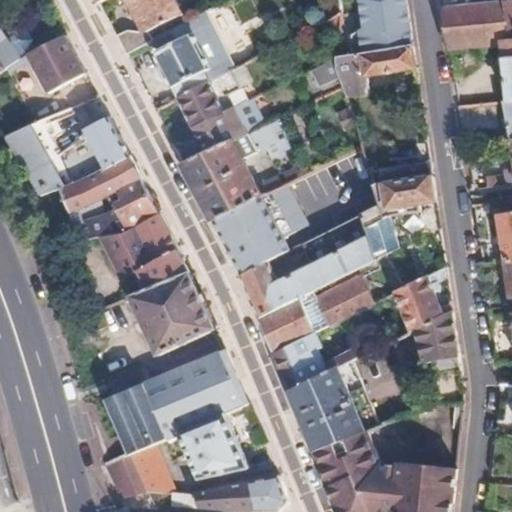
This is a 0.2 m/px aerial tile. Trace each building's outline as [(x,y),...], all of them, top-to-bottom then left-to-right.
[(171,0),(126,0),(144,33),(179,15),(171,0)] [(511,102),(511,1),(463,7),(439,9),(445,50),(498,45),(505,103),(511,102)] [(223,58),(201,15),(162,36),(154,40),(160,51),(151,55),(174,100),(226,74),(250,62),(239,42),(227,48),(230,54),(223,58)] [(409,47),(404,15),(380,18),(381,33),(351,40),(354,59),(409,47)] [(123,57),(142,46),(136,34),(124,31),(112,36),(123,57)] [(46,95),(83,75),(68,47),(63,37),(26,58),(46,95)] [(0,73),(16,64),(6,45),(0,48),(0,73)] [(364,81),(413,70),(409,47),(354,59),(341,61),(333,64),(336,80),(341,105),(366,99),(364,81)] [(336,80),(333,64),(310,74),(316,88),(336,80)] [(227,111),(220,97),(234,89),(226,74),(174,100),(189,129),(227,111)] [(511,102),(505,103),(502,103),(507,141),(511,140),(511,102)] [(465,131),(491,127),(488,104),(462,108),(465,131)] [(242,135),(229,111),(227,111),(189,129),(202,154),(242,135)] [(347,134),(343,116),(329,119),(333,137),(347,134)] [(63,188),(127,158),(114,134),(106,118),(83,129),(82,137),(54,150),(47,134),(51,131),(45,120),(2,139),(32,190),(42,186),(45,196),(57,191),(63,188)] [(290,155),(273,121),(242,135),(202,154),(179,165),(208,223),(229,213),(262,198),(275,192),(271,184),(251,194),(238,165),(262,155),(267,166),(290,155)] [(511,185),(511,140),(507,141),(459,148),(466,190),(511,185)] [(152,207),(127,158),(63,188),(57,191),(69,233),(78,229),(75,213),(115,195),(122,209),(102,219),(107,235),(156,214),(152,207)] [(430,178),(428,167),(377,174),(379,185),(430,178)] [(291,185),(288,177),(279,181),(282,189),(291,185)] [(433,203),(430,178),(379,185),(371,187),(376,207),(364,217),(367,233),(384,220),(420,213),(419,206),(433,203)] [(45,196),(42,186),(32,190),(37,199),(45,196)] [(314,240),(307,226),(281,238),(262,198),(229,213),(237,233),(218,242),(235,276),(263,264),(281,255),(314,240)] [(511,209),(493,212),(500,262),(511,260),(511,209)] [(184,274),(164,232),(156,214),(107,235),(100,238),(121,281),(124,280),(129,278),(136,294),(153,287),(184,274)] [(367,233),(364,218),(314,240),(281,255),(291,276),(272,284),(263,264),(235,276),(254,322),(355,271),(372,263),(367,233)] [(121,281),(100,238),(97,240),(117,282),(121,281)] [(511,260),(500,262),(505,301),(511,299),(511,260)] [(309,333),(370,304),(355,271),(254,322),(258,332),(267,354),(309,333)] [(210,333),(185,276),(184,274),(153,287),(136,294),(132,296),(125,299),(151,359),(210,333)] [(136,294),(129,278),(124,280),(132,296),(136,294)] [(439,320),(423,278),(391,294),(406,336),(414,332),(439,320)] [(102,340),(91,314),(78,320),(88,346),(102,340)] [(458,357),(453,325),(451,315),(439,320),(414,332),(420,368),(458,357)] [(321,375),(310,348),(314,346),(309,333),(267,354),(283,392),(321,375)] [(221,415),(242,406),(224,366),(219,353),(101,404),(122,458),(149,446),(174,435),(221,415)] [(376,427),(349,362),(321,375),(283,392),(293,418),(307,453),(376,427)] [(449,511),(460,406),(438,405),(376,427),(307,453),(331,511),(449,511)] [(244,470),(232,440),(221,415),(174,435),(193,479),(244,470)] [(169,494),(149,446),(122,458),(118,460),(130,494),(169,494)] [(130,494),(118,460),(104,466),(114,494),(130,494)] [(278,511),(283,503),(282,498),(272,477),(231,486),(192,493),(190,493),(190,508),(231,511),(278,511)] [(190,508),(190,493),(179,494),(178,494),(177,507),(190,508)]
